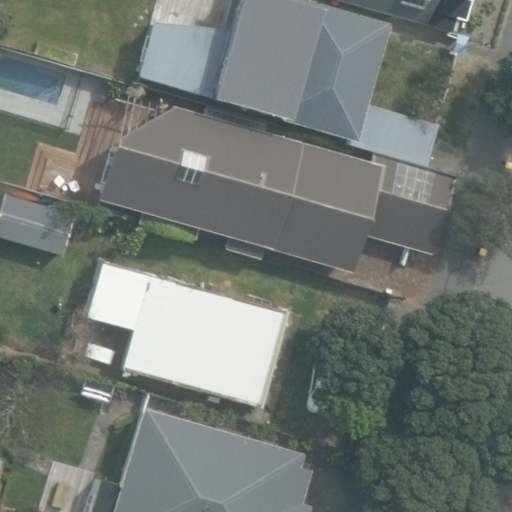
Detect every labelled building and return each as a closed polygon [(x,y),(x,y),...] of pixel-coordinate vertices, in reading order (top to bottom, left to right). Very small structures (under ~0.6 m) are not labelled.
[(130,80),(423,156),(433,119),(358,100),(380,17),(316,0),(217,0),(210,31),(147,15),(130,80)] [(351,0),(451,27),(454,16),(460,18),(464,0),(351,0)] [(260,249),(345,272),(355,234),(429,254),(450,175),(367,152),(365,159),(260,130),(262,122),(199,105),(197,112),(169,104),(109,136),(92,199),(139,212),(135,225),(190,240),(194,225),(224,233),(220,248),(257,258),(260,249)] [(0,196),(0,237),(60,254),(71,212),(1,193),(0,196)] [(128,328),(117,368),(253,405),(278,311),(99,262),(85,316),(128,328)] [(302,511),(305,504),(295,502),(305,467),(291,463),(295,451),(135,406),(113,484),(93,478),(83,511),(302,511)]
